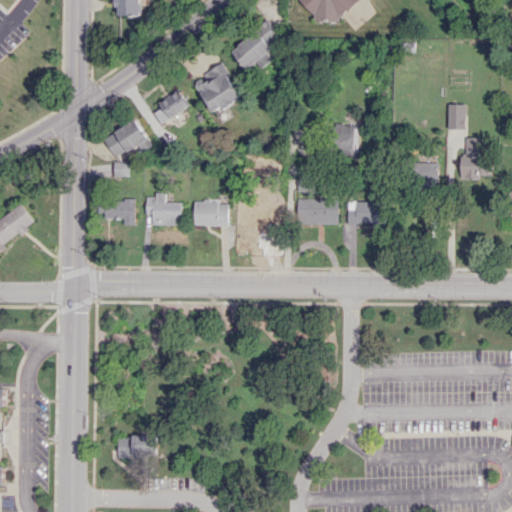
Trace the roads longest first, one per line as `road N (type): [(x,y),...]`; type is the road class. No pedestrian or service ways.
road 1 (residential): [(511,282),(106,281),(0,292)]
road 2 (tertiary): [(77,0),(70,511)]
road 3 (tertiary): [(220,0),(76,113),(0,150)]
